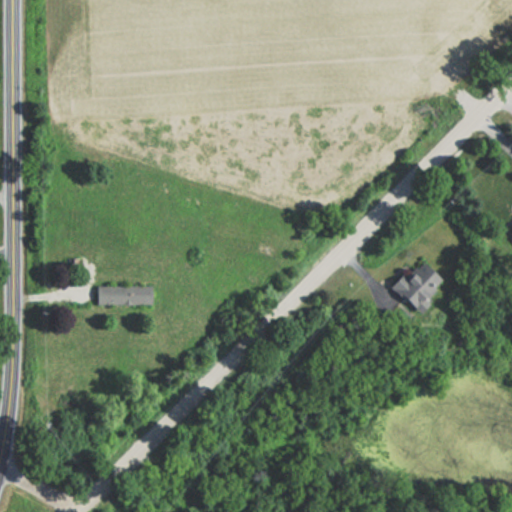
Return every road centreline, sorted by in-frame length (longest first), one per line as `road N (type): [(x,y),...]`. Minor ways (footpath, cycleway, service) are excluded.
road 1 (residential): [(511,82),(79,511)]
road 2 (tertiary): [(0,454),(15,361),(11,85)]
